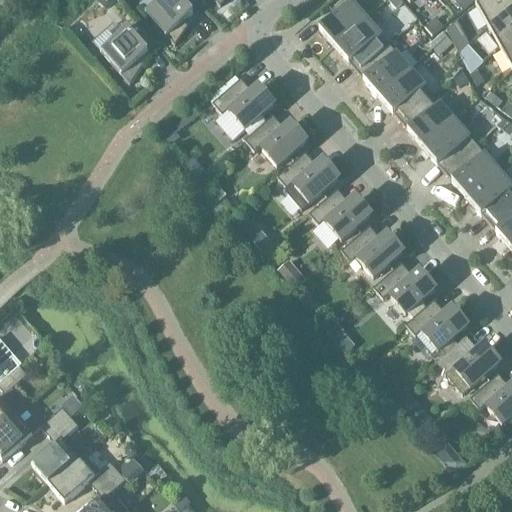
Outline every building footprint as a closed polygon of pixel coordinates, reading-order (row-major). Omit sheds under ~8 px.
[(112,0),(100,0),(97,3),(106,13),(116,4),(112,0)] [(163,0),(146,15),(175,48),(188,29),(183,24),(193,16),(190,12),(199,5),(198,4),(194,0),(163,0)] [(212,0),(220,9),(226,0),(212,0)] [(319,33),(334,50),(366,22),(348,0),(334,13),(338,17),(319,33)] [(399,0),(391,0),(388,3),(397,12),(404,6),(399,0)] [(473,3),(470,0),(459,0),(455,4),(462,12),(473,3)] [(511,0),(484,0),(476,7),(488,30),(511,8),(511,0)] [(511,8),(488,30),(500,51),(511,40),(511,8)] [(436,21),(425,30),(432,38),(443,29),(436,21)] [(350,65),(358,74),(388,47),(366,22),(334,50),(349,67),(350,65)] [(154,44),(136,24),(101,54),(130,88),(143,69),(138,63),(148,55),(145,51),(154,44)] [(443,35),(430,47),(434,52),(447,40),(443,35)] [(463,35),(452,44),(458,56),(468,48),(469,46),(463,35)] [(447,40),(434,52),(440,58),(453,46),(447,40)] [(511,40),(500,51),(511,71),(511,40)] [(363,84),(378,100),(410,72),(388,47),(358,74),(365,82),(363,84)] [(468,48),(458,56),(470,77),(483,66),(468,48)] [(394,116),(402,124),(433,98),(410,72),(378,100),(393,117),(394,116)] [(477,75),(469,79),(475,89),(483,85),(477,75)] [(462,78),(453,84),(459,93),(468,87),(462,78)] [(212,107),(222,118),(228,114),(245,133),(273,108),(259,92),(254,96),(241,82),(212,107)] [(490,95),(485,102),(496,111),(501,104),(490,95)] [(407,134),(422,151),(455,123),(433,98),(402,124),(409,133),(407,134)] [(204,113),(201,108),(195,113),(198,117),(204,113)] [(273,119),(244,144),(254,155),(260,151),(277,170),(306,145),(291,129),(286,133),(273,119)] [(504,122),(496,130),(501,134),(509,126),(504,122)] [(438,167),(446,175),(477,148),(455,123),(422,151),(437,168),(438,167)] [(452,185),(466,202),(499,174),(477,148),(446,175),(453,183),(452,185)] [(292,187),(309,207),(338,182),(323,166),(318,170),(305,156),(277,181),(287,192),(292,187)] [(483,217),(490,226),(511,206),(511,188),(499,174),(466,202),(481,219),(483,217)] [(220,191),(213,197),(218,204),(225,198),(220,191)] [(319,229),(324,224),(341,244),(370,219),(356,202),(350,207),(338,193),(309,218),(319,229)] [(496,236),(510,252),(511,251),(511,206),(490,226),(497,234),(496,236)] [(370,230),(341,255),(351,266),(356,261),(373,281),(402,256),(388,239),(382,244),(370,230)] [(258,242),(252,248),(261,259),(263,257),(268,253),(258,242)] [(269,252),(268,253),(263,257),(267,262),(273,257),(269,252)] [(402,267),(373,292),(382,302),(383,303),(385,302),(389,298),(392,302),(406,318),(407,317),(412,323),(425,312),(420,306),(424,302),(434,293),(420,276),(415,281),(402,267)] [(297,273),(285,283),(294,293),(305,283),(297,273)] [(301,290),(295,296),(304,306),(311,301),(301,290)] [(447,318),(434,304),(425,312),(412,323),(405,329),(415,340),(421,335),(438,355),(466,330),(452,313),(447,318)] [(336,324),(326,333),(332,340),(340,333),(342,331),(336,324)] [(466,340),(438,366),(447,376),(444,378),(453,388),(462,398),(470,392),(499,367),(484,350),(479,355),(466,340)] [(0,386),(20,370),(22,368),(0,342),(0,386)] [(27,378),(20,370),(0,386),(0,391),(5,397),(5,398),(12,392),(27,378)] [(480,414),(485,409),(502,429),(511,419),(511,391),(511,392),(498,377),(470,403),(480,414)] [(0,401),(0,434),(16,420),(8,411),(11,407),(14,403),(14,396),(12,392),(5,398),(5,397),(0,401)] [(421,410),(408,422),(421,437),(434,426),(421,410)] [(41,431),(48,439),(70,420),(63,412),(41,431)] [(16,420),(0,434),(0,462),(2,465),(33,439),(16,420)] [(32,469),(48,488),(84,457),(83,456),(78,460),(63,443),(78,429),(70,420),(48,439),(56,448),(32,469)] [(445,446),(433,456),(452,478),(464,468),(445,446)] [(129,447),(126,450),(125,455),(128,458),(133,459),(136,455),(137,451),(134,447),(129,447)] [(89,485),(96,494),(118,475),(110,466),(100,475),(84,457),(48,488),(65,506),(89,485)] [(91,511),(125,511),(112,496),(126,484),(118,475),(96,494),(103,502),(91,511)] [(185,511),(190,508),(182,498),(172,507),(176,511),(185,511)]
